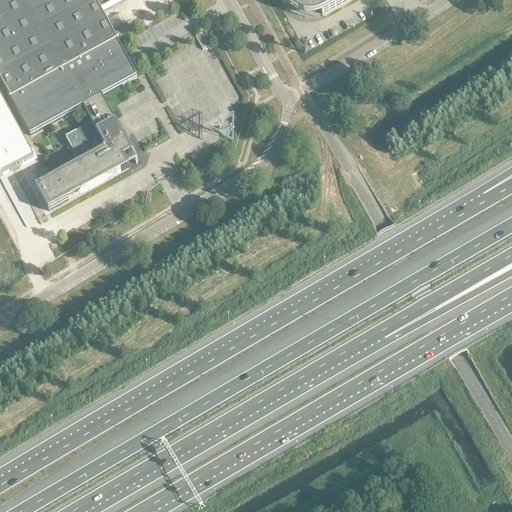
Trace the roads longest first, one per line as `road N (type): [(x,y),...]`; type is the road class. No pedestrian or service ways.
road 1 (motorway): [(511,220),(19,511)]
road 2 (motorway): [(485,199),(0,484)]
road 3 (motorway): [(144,511),(511,295)]
road 4 (unclassified): [(0,320),(262,162),(287,103)]
road 5 (motorway): [(80,511),(382,333)]
road 6 (unclassified): [(287,103),(445,0)]
road 7 (motorway): [(382,333),(511,256)]
road 8 (unknown): [(210,134),(228,120),(234,95),(216,58),(173,74),(171,88)]
road 9 (motorway): [(382,333),(511,270)]
